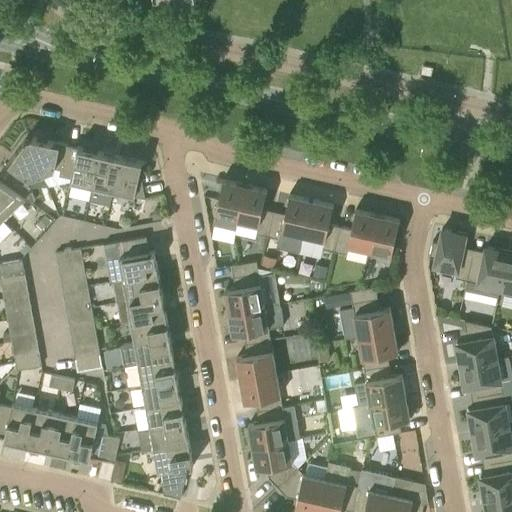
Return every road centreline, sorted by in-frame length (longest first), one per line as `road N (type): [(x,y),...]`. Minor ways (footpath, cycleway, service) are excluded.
road 1 (secondary): [(477,144),(65,53),(0,29)]
road 2 (residential): [(485,111),(78,17),(56,0)]
road 3 (residential): [(236,511),(172,160),(174,132)]
road 4 (residential): [(456,511),(413,262),(426,200)]
road 5 (residential): [(426,200),(217,152),(174,132)]
road 6 (residential): [(174,132),(39,100)]
